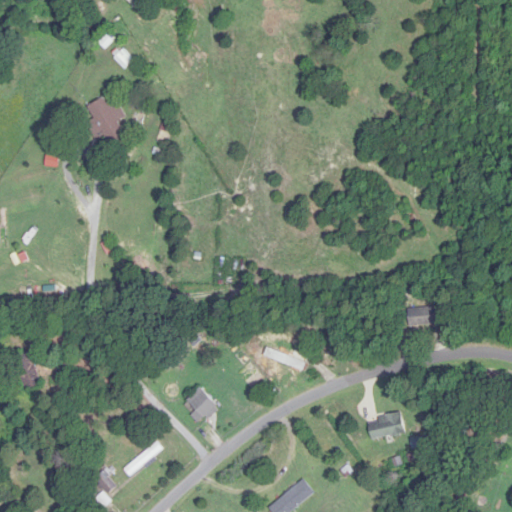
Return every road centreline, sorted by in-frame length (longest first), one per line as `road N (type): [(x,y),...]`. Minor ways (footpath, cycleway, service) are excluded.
road 1 (residential): [(158,511),(315,395),(431,363),(511,367)]
road 2 (residential): [(216,464),(138,377),(92,296)]
